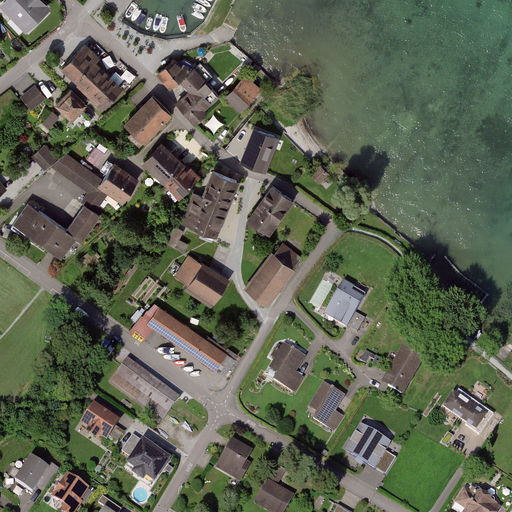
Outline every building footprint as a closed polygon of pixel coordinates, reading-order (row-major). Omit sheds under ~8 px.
[(46,8),(38,0),(9,0),(4,5),(25,28),(46,8)] [(105,65),(84,46),(63,68),(81,84),(79,86),(102,108),(122,88),(102,69),(105,65)] [(203,58),(181,80),(191,90),(208,107),(223,93),(209,79),(216,72),(203,58)] [(159,73),(172,88),(192,69),(171,62),(159,73)] [(246,74),(226,96),(242,111),(262,89),(246,74)] [(45,98),(36,86),(22,97),(31,108),(45,98)] [(71,89),(57,104),(82,128),(92,118),(81,108),(86,103),(71,89)] [(177,104),(197,123),(210,110),(208,107),(191,90),(177,104)] [(144,142),(171,114),(153,96),(126,125),(144,142)] [(59,119),(52,113),(44,122),(50,128),(59,119)] [(281,141),(255,130),(242,161),(269,172),(281,141)] [(98,144),(89,157),(99,164),(108,151),(98,144)] [(192,172),(162,144),(144,162),(168,185),(164,189),(175,200),(199,176),(193,170),(192,172)] [(56,159),(44,146),(34,156),(45,168),(56,159)] [(100,178),(65,153),(52,166),(90,192),(91,191),(100,178)] [(310,172),(320,182),(331,172),(321,161),(310,172)] [(120,200),(123,202),(137,181),(111,163),(100,178),(91,191),(103,200),(104,198),(115,206),(120,200)] [(237,181),(214,171),(203,197),(195,193),(183,222),(215,235),(237,181)] [(0,174),(0,194),(10,187),(0,174)] [(272,185),(248,217),(271,234),(295,201),(272,185)] [(28,202),(10,227),(34,244),(36,240),(62,258),(76,238),(81,241),(99,215),(98,215),(103,208),(99,205),(103,200),(91,191),(90,192),(82,203),(85,205),(67,229),(28,202)] [(183,231),(176,227),(168,244),(184,251),(187,244),(178,239),(183,231)] [(301,258),(283,244),(248,290),(266,303),(301,258)] [(228,281),(194,259),(181,279),(215,301),(228,281)] [(122,283),(113,275),(103,286),(112,294),(122,283)] [(344,282),(325,315),(347,328),(366,295),(344,282)] [(149,323),(224,374),(237,355),(209,336),(206,340),(159,308),(149,323)] [(366,319),(357,314),(349,328),(357,333),(366,319)] [(407,341),(383,383),(402,394),(426,352),(407,341)] [(274,380),(294,392),(303,377),(295,373),(305,357),(285,346),(284,349),(279,346),(273,357),(277,359),(271,369),(278,373),(274,380)] [(377,357),(366,351),(360,361),(366,363),(369,358),(375,361),(377,357)] [(180,398),(128,360),(114,380),(165,418),(180,398)] [(314,419),(333,431),(342,417),(334,412),(344,396),(324,384),(310,408),(318,412),(314,419)] [(457,387),(443,409),(484,435),(498,413),(457,387)] [(122,423),(95,404),(79,426),(107,444),(122,423)] [(346,451),(386,476),(397,459),(386,452),(390,444),(361,426),(346,451)] [(144,440),(127,468),(157,487),(175,460),(144,440)] [(254,452),(234,441),(219,470),(239,481),(254,452)] [(17,481),(36,493),(51,469),(32,457),(17,481)] [(78,511),(91,491),(67,476),(54,496),(67,504),(62,511),(61,511),(78,511)] [(270,480),(255,504),(268,511),(288,511),(298,496),(270,480)] [(500,511),(505,505),(469,483),(453,509),(456,511),(500,511)]
